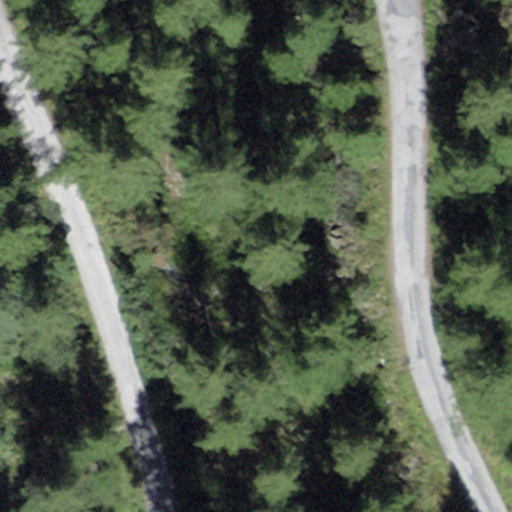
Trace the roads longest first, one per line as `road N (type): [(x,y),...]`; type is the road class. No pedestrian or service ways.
road 1 (unclassified): [(397,0),(421,337),(488,511)]
road 2 (unclassified): [(162,511),(89,263),(0,43)]
